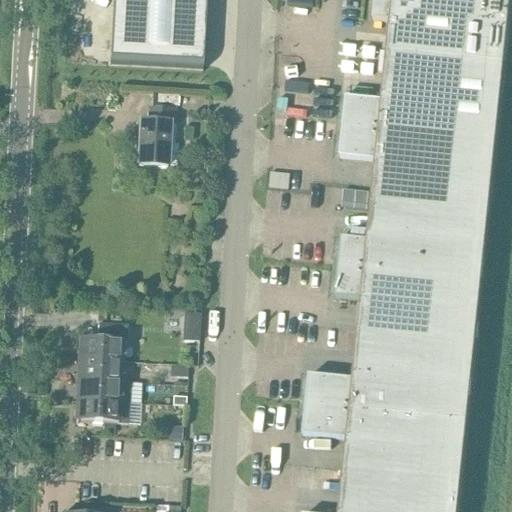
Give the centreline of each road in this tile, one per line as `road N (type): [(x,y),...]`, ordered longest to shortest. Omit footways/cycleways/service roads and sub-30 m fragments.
road 1 (unclassified): [(247,0),(216,511)]
road 2 (unclassified): [(0,468),(23,0)]
